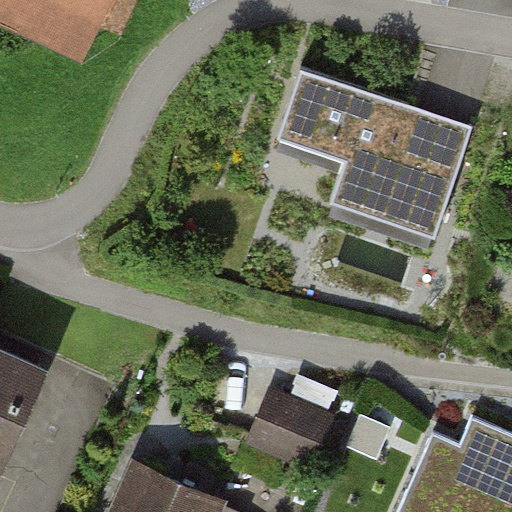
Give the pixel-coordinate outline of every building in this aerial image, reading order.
[(0,0),(0,13),(24,24),(29,13),(86,39),(103,0),(0,0)] [(475,123),(303,65),(279,136),(346,159),(333,197),(438,233),(475,123)] [(0,348),(0,455),(3,457),(43,367),(0,348)] [(283,392),(261,439),(320,466),(341,419),(283,392)] [(446,433),(412,511),(511,511),(511,431),(484,419),(473,445),(446,433)] [(155,463),(132,511),(228,511),(234,498),(155,463)]
